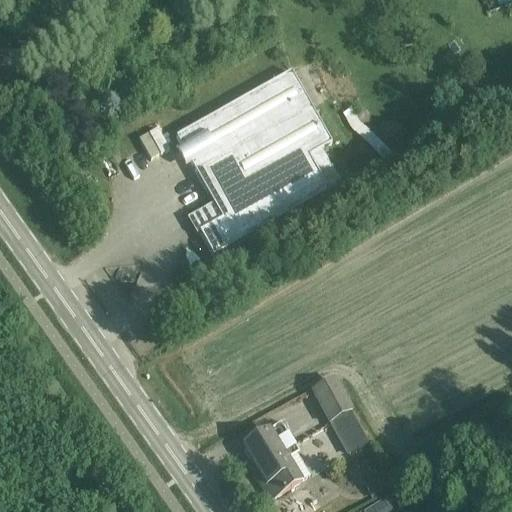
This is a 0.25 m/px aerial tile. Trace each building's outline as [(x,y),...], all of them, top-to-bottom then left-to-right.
[(198,234),(212,259),(327,194),(308,159),(330,147),(290,75),(175,140),(221,222),(198,234)] [(146,125),(157,147),(178,136),(166,114),(146,125)] [(312,400),(328,430),(348,419),(332,389),(312,400)] [(286,461),(287,462),(295,457),(280,433),(271,438),(268,435),(242,451),(258,476),(259,478),(286,461)] [(301,485),(287,462),(286,461),(259,478),(258,476),(253,479),(269,505),(301,485)] [(362,485),(371,502),(393,490),(384,473),(362,485)]
